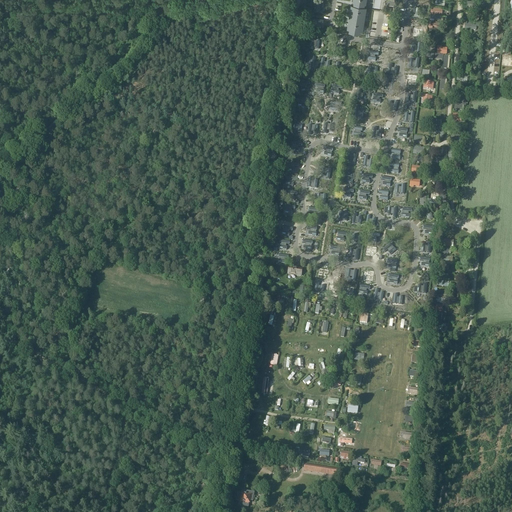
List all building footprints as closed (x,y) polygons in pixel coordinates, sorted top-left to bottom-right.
[(316,1),(314,10),(317,11),(318,8),(320,8),(320,9),(323,10),(324,7),(324,3),(324,2),(321,1),(321,2),(319,2),(319,1),(316,1)] [(351,5),(347,28),(350,29),(349,32),(354,33),(359,34),(360,31),(362,31),(362,28),(366,7),(364,7),(353,5),(351,5)] [(417,6),(415,14),(419,14),(419,13),(421,13),(421,16),(424,17),(426,8),(422,7),(422,8),(420,7),(420,6),(417,6)] [(469,11),(469,18),(476,18),(476,20),(478,20),(478,19),(479,11),(469,11)] [(313,23),(312,26),(320,28),(321,24),(320,24),(320,22),(323,22),(324,19),(314,18),(313,21),(313,23)] [(465,23),(464,29),(476,31),(476,27),(478,27),(478,24),(465,23)] [(467,34),(467,35),(471,35),(470,43),(474,44),(475,37),(476,37),(477,34),(471,34),(467,34)] [(311,40),(309,50),(313,50),(313,47),(315,47),(315,49),(319,49),(320,41),(316,41),(314,41),(314,40),(311,40)] [(412,45),(411,53),(414,54),(414,53),(417,54),(420,54),(421,45),(418,44),(418,47),(415,47),(415,46),(412,45)] [(334,51),(334,55),(342,56),(342,53),(341,52),(342,50),(345,51),(346,48),(336,46),(335,49),(335,51),(334,51)] [(438,46),(437,53),(446,54),(447,48),(441,48),(441,46),(438,46)] [(368,56),(367,60),(375,61),(376,58),(375,58),(375,56),(378,56),(379,53),(369,51),(369,55),(369,57),(368,56)] [(307,54),(305,64),(309,65),(309,64),(311,64),(311,65),(314,66),(316,58),(312,57),(312,58),(310,58),(310,55),(307,54)] [(321,59),(320,68),(323,69),(325,69),(325,70),(329,70),(330,62),(327,61),(326,63),(324,62),(325,59),(321,59)] [(410,60),(409,68),(412,68),(415,68),(418,69),(419,59),(416,59),(416,62),(413,61),(414,60),(410,60)] [(336,63),(334,73),(338,73),(340,73),(340,74),(343,74),(344,66),(341,66),(341,67),(339,67),(339,64),(336,63)] [(389,64),(387,74),(391,75),(391,74),(393,75),(396,76),(397,68),(394,68),(394,69),(392,68),(392,65),(389,64)] [(369,68),(367,76),(371,77),(373,77),(376,78),(378,68),(374,67),(374,71),(372,70),(372,69),(369,68)] [(386,80),(384,89),(388,90),(388,89),(390,90),(390,91),(393,91),(394,83),(391,83),(391,84),(389,84),(389,81),(386,80)] [(309,82),(300,83),(300,87),(301,87),(301,89),(301,92),(309,91),(308,87),(307,88),(307,86),(310,85),(309,82)] [(315,83),(315,87),(318,87),(318,89),(317,89),(316,93),(324,94),(324,90),(324,88),(325,85),(315,83)] [(332,90),(331,93),(339,95),(340,91),(338,91),(339,89),(342,89),(342,86),(333,85),(332,88),(332,90)] [(358,90),(356,99),(360,100),(362,100),(362,101),(365,101),(367,93),(363,92),(363,94),(361,93),(362,90),(358,90)] [(373,99),(372,103),(380,103),(381,100),(380,100),(380,98),(383,98),(383,94),(373,93),(373,97),(373,99)] [(408,94),(407,102),(410,102),(412,102),(412,103),(416,103),(417,93),(413,93),(413,96),(411,96),(411,95),(408,94)] [(421,95),(420,98),(423,98),(422,102),(429,103),(430,96),(421,95)] [(298,103),(298,107),(305,108),(306,104),(305,104),(305,102),(308,103),(309,99),(299,98),(298,101),(299,101),(298,103)] [(331,107),(330,110),(338,112),(339,108),(338,108),(338,106),(341,106),(341,103),(332,101),(331,105),(331,107)] [(389,102),(387,110),(390,110),(392,110),(392,111),(396,111),(398,102),(394,101),(394,104),(392,104),(392,103),(389,102)] [(355,108),(354,117),(357,118),(357,117),(359,118),(363,119),(364,111),(361,110),(360,112),(358,111),(359,108),(355,108)] [(445,118),(446,109),(439,108),(437,117),(445,118)] [(405,114),(404,122),(408,122),(410,122),(410,123),(413,123),(414,113),(411,112),(410,116),(408,116),(409,114),(405,114)] [(461,121),(462,114),(453,113),(452,122),(456,122),(456,121),(461,121)] [(325,123),(323,133),(327,134),(327,130),(329,131),(329,132),(332,132),(334,125),(330,124),(328,124),(325,123)] [(294,124),(292,134),(295,135),(296,132),(298,132),(298,133),(301,134),(302,126),(299,125),(297,125),(294,124)] [(309,124),(307,134),(311,135),(311,132),(313,132),(313,133),(317,134),(318,126),(315,125),(314,126),(312,125),(313,125),(309,124)] [(463,132),(464,126),(452,124),(452,132),(457,133),(458,132),(463,132)] [(354,133),(354,136),(363,137),(364,134),(361,134),(361,132),(362,132),(363,128),(355,127),(354,131),(355,131),(354,133)] [(373,128),(372,138),(375,138),(377,138),(381,139),(382,131),(378,131),(378,132),(376,132),(377,128),(373,128)] [(398,128),(398,131),(401,132),(400,134),(399,134),(399,137),(407,138),(407,135),(407,133),(408,129),(398,128)] [(414,140),(413,143),(417,144),(417,142),(422,143),(422,137),(414,136),(414,140)] [(292,148),(291,151),(299,152),(300,149),(299,149),(299,147),(302,147),(303,144),(293,142),(292,146),(292,148)] [(323,146),(323,150),(326,150),(325,152),(324,156),(331,157),(332,154),(332,152),(333,152),(333,149),(323,146)] [(440,154),(440,156),(447,157),(448,148),(447,148),(442,148),(441,155),(440,154)] [(391,149),(391,153),(394,153),(394,155),(392,155),(392,159),(400,160),(400,156),(400,154),(401,151),(391,149)] [(348,152),(346,162),(350,162),(352,162),(352,163),(355,164),(356,155),(353,155),(353,156),(351,156),(351,153),(348,152)] [(422,163),(423,156),(413,155),(412,162),(416,163),(416,162),(422,163)] [(364,157),(363,167),(366,167),(366,166),(369,167),(372,168),(373,160),(370,160),(370,161),(367,160),(368,158),(364,157)] [(449,161),(448,165),(450,165),(450,169),(460,169),(460,162),(449,161)] [(288,168),(287,171),(295,173),(296,169),(295,169),(295,167),(298,167),(299,164),(289,162),(288,166),(289,166),(288,168)] [(390,163),(389,167),(392,167),(392,169),(391,169),(390,173),(398,174),(399,170),(398,170),(398,168),(399,168),(399,165),(390,163)] [(420,173),(421,167),(412,166),(411,173),(415,174),(415,173),(420,173)] [(323,167),(321,176),(324,176),(325,175),(326,175),(326,178),(329,179),(331,170),(328,169),(326,168),(323,167)] [(345,172),(344,182),(347,182),(349,182),(349,183),(353,184),(354,176),(351,175),(350,176),(348,176),(349,173),(345,172)] [(362,179),(361,183),(369,184),(370,181),(369,180),(369,178),(372,179),(373,175),(363,174),(363,177),(362,179)] [(286,182),(285,185),(293,186),(294,183),(292,183),(293,181),(296,181),(296,178),(287,176),(286,180),(286,182)] [(382,176),(382,180),(385,180),(385,182),(384,182),(383,186),(391,187),(391,183),(391,181),(392,181),(393,178),(382,176)] [(309,177),(308,187),(311,187),(313,187),(313,188),(317,188),(318,180),(314,180),(314,181),(312,181),(312,178),(309,177)] [(396,186),(395,194),(399,194),(399,193),(401,194),(404,194),(405,185),(401,184),(401,188),(399,187),(399,186),(396,186)] [(343,194),(343,197),(350,199),(351,195),(350,195),(350,193),(353,194),(354,190),(345,188),(344,192),(344,194),(343,194)] [(359,196),(359,199),(366,200),(367,197),(366,197),(366,195),(369,195),(370,192),(360,190),(360,194),(360,196),(359,196)] [(379,190),(379,194),(382,194),(381,196),(380,196),(380,199),(388,201),(388,197),(388,195),(389,192),(379,190)] [(287,196),(286,200),(294,201),(295,197),(293,197),(294,195),(297,196),(298,192),(288,191),(287,194),(287,196)] [(317,194),(317,202),(320,202),(320,201),(322,201),(322,204),(325,205),(326,195),(323,195),(321,195),(321,194),(317,194)] [(284,210),(284,214),(292,215),(292,211),(291,211),(292,209),(295,210),(295,206),(286,205),(285,208),(285,210),(284,210)] [(308,213),(307,216),(315,217),(316,214),(315,214),(315,212),(318,212),(319,209),(309,207),(309,211),(308,213)] [(388,208),(387,215),(390,216),(391,215),(393,215),(392,218),(396,218),(397,208),(393,208),(393,209),(391,209),(391,208),(388,208)] [(402,214),(402,217),(409,218),(410,214),(409,214),(409,212),(412,213),(412,209),(403,208),(402,212),(403,212),(403,214),(402,214)] [(339,212),(338,220),(341,221),(341,220),(343,220),(343,221),(347,221),(348,212),(345,211),(344,214),(342,214),(343,213),(339,212)] [(425,215),(426,218),(427,219),(428,220),(431,220),(433,218),(434,216),(433,214),(432,212),(430,211),(428,212),(426,213),(425,215)] [(353,214),(352,223),(355,224),(355,223),(357,224),(360,225),(362,217),(358,216),(358,217),(356,217),(357,214),(353,214)] [(367,215),(366,225),(369,225),(371,225),(371,226),(374,227),(376,219),(372,218),(372,219),(370,219),(371,216),(367,215)] [(424,225),(423,229),(426,229),(426,231),(425,231),(425,235),(433,235),(433,232),(433,230),(433,226),(424,225)] [(308,226),(307,229),(311,230),(310,232),(309,232),(309,235),(316,236),(317,233),(316,233),(317,231),(318,227),(308,226)] [(281,227),(280,235),(290,236),(291,229),(281,227)] [(337,237),(336,241),(344,242),(345,239),(344,238),(344,237),(347,237),(348,234),(338,232),(337,235),(337,237)] [(369,239),(369,242),(377,243),(377,240),(376,240),(376,237),(379,238),(380,234),(370,233),(370,236),(370,239),(369,239)] [(353,234),(352,242),(356,242),(356,241),(358,241),(358,245),(361,245),(362,235),(359,235),(357,235),(357,234),(353,234)] [(279,245),(279,249),(287,250),(287,247),(286,246),(286,244),(289,245),(290,241),(280,240),(280,244),(280,246),(279,245)] [(303,240),(302,243),(306,244),(305,246),(304,245),(304,249),(311,250),(312,247),(311,247),(312,245),(313,241),(303,240)] [(391,243),(383,250),(385,253),(388,250),(389,252),(388,253),(390,255),(396,250),(394,248),(392,246),(393,246),(391,243)] [(422,247),(421,252),(425,253),(425,252),(427,252),(427,253),(430,253),(431,243),(428,243),(427,246),(426,246),(426,245),(422,244),(422,247)] [(330,246),(330,250),(333,250),(332,252),(331,252),(331,255),(339,257),(339,253),(338,253),(339,251),(340,248),(330,246)] [(363,246),(361,254),(372,255),(373,247),(363,246)] [(350,249),(349,257),(352,258),(352,256),(355,257),(354,260),(358,260),(359,251),(356,250),(353,250),(354,250),(350,249)] [(278,259),(277,263),(285,264),(285,261),(284,260),(285,258),(288,259),(288,255),(278,254),(278,257),(278,259)] [(453,257),(438,256),(437,263),(452,264),(453,257)] [(420,257),(420,261),(423,261),(423,263),(421,263),(421,266),(429,267),(429,264),(429,262),(430,258),(420,257)] [(388,259),(387,263),(390,263),(390,265),(389,265),(388,268),(396,270),(397,266),(396,266),(396,264),(397,264),(397,261),(388,259)] [(288,273),(297,274),(296,275),(301,276),(302,269),(296,268),(289,267),(288,273)] [(348,270),(347,278),(350,278),(350,277),(352,277),(352,281),(355,281),(357,271),(353,271),(351,271),(351,270),(348,270)] [(389,273),(388,277),(392,278),(391,280),(390,279),(390,283),(397,285),(398,281),(398,279),(399,275),(389,273)] [(360,275),(359,283),(370,285),(372,276),(360,275)] [(316,276),(315,284),(326,286),(327,278),(316,276)] [(418,285),(417,293),(420,293),(422,293),(426,294),(427,284),(423,283),(423,287),(421,286),(421,285),(418,285)] [(360,291),(359,294),(367,295),(368,292),(367,292),(367,290),(370,290),(370,287),(361,285),(360,289),(361,289),(360,291)] [(330,286),(328,295),(337,296),(338,287),(330,286)] [(349,288),(345,288),(344,296),(348,296),(348,295),(350,296),(353,296),(354,287),(351,286),(351,290),(349,289),(349,288)] [(314,288),(312,297),(324,299),(325,289),(314,288)] [(375,290),(374,299),(377,300),(377,299),(379,300),(382,301),(384,293),(381,292),(380,294),(378,293),(379,290),(375,290)] [(393,297),(391,305),(402,307),(404,299),(393,297)] [(442,312),(443,305),(432,304),(431,312),(435,312),(436,311),(442,312)] [(306,465),(305,470),(339,475),(339,470),(306,465)] [(254,496),(238,493),(236,501),(250,503),(250,501),(253,501),(254,496)]
